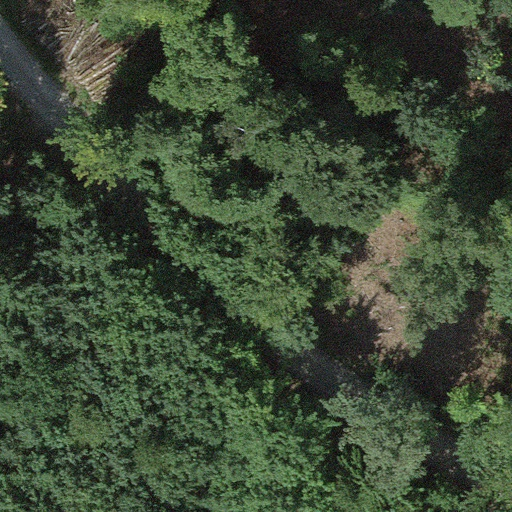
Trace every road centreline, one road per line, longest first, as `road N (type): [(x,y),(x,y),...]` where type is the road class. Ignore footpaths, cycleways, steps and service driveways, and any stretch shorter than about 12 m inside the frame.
road 1 (unclassified): [(511,483),(366,417),(90,138)]
road 2 (residential): [(0,11),(90,138)]
